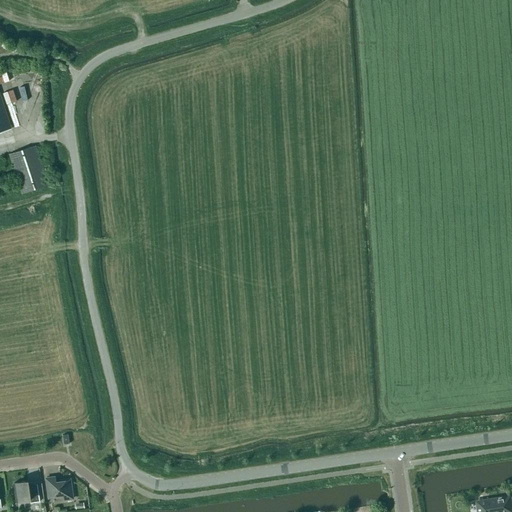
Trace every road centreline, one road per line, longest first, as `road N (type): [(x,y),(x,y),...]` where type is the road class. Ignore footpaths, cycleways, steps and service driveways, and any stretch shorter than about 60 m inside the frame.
road 1 (unclassified): [(131,470),(87,282),(70,101),(79,79),(107,54),(286,0)]
road 2 (unclassified): [(131,470),(165,485),(397,452)]
road 3 (residential): [(0,464),(57,456),(110,492)]
